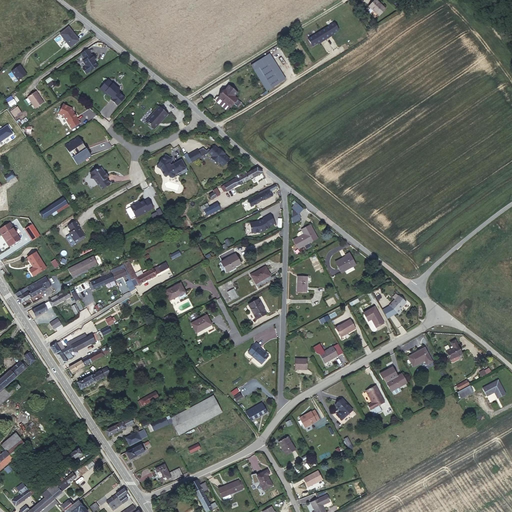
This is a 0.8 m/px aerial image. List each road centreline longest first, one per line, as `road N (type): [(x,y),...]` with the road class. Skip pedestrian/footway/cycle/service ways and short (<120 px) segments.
road 1 (secondary): [(0,284),(140,501)]
road 2 (unclassified): [(283,185),(281,410)]
road 3 (residential): [(281,410),(442,314)]
road 4 (unclassified): [(57,0),(200,115)]
road 5 (unclassified): [(283,185),(415,290)]
road 6 (residential): [(140,501),(261,441)]
road 7 (unclassified): [(415,290),(511,202)]
